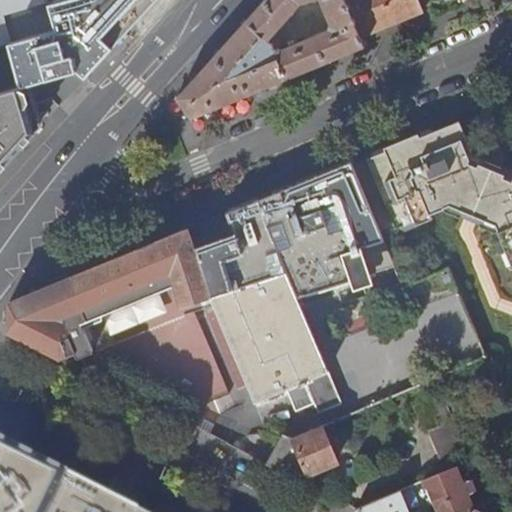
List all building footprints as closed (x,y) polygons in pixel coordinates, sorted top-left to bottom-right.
[(8,43),(21,87),(23,87),(31,84),(80,70),(86,76),(89,74),(85,71),(111,43),(114,46),(131,27),(136,22),(112,0),(55,0),(47,3),(55,29),(9,42),(8,43)] [(265,0),(177,98),(191,119),(364,47),(360,38),(423,11),(418,0),(265,0)] [(9,42),(55,29),(47,3),(1,16),(9,42)] [(0,16),(0,44),(8,43),(9,42),(1,16),(0,16)] [(85,71),(89,74),(114,46),(111,43),(85,71)] [(31,84),(23,87),(29,106),(32,117),(36,131),(41,125),(31,84)] [(0,170),(3,167),(35,132),(36,131),(32,117),(29,106),(23,87),(21,87),(0,93),(0,170)] [(352,165),(381,235),(413,221),(415,225),(432,219),(430,214),(443,209),(442,207),(449,205),(459,209),(462,215),(465,217),(479,222),(485,220),(496,224),(498,229),(497,230),(511,264),(511,263),(511,176),(503,173),(500,166),(485,160),(478,163),(469,159),(466,152),(471,151),(458,121),(419,138),(417,134),(383,148),(385,152),(352,165)] [(238,207),(188,228),(9,301),(8,316),(7,332),(17,337),(60,359),(74,352),(77,359),(91,353),(92,350),(88,341),(80,322),(86,320),(82,310),(169,273),(173,285),(180,306),(210,296),(255,402),(287,389),(295,411),(311,405),(312,408),(315,407),(318,413),(341,403),(308,326),(298,302),(394,264),(381,235),(352,165),(350,160),(271,193),(272,197),(259,203),(257,199),(238,207)] [(86,320),(173,285),(169,273),(82,310),(86,320)] [(80,322),(88,341),(94,338),(86,320),(80,322)] [(449,414),(458,436),(511,414),(487,356),(455,370),(452,370),(467,406),(449,414)] [(434,446),(458,436),(449,414),(424,424),(434,446)] [(277,468),(297,478),(337,462),(323,424),(294,438),(277,468)] [(388,466),(434,446),(424,424),(379,444),(388,466)] [(268,464),(277,468),(294,438),(284,434),(268,464)] [(137,511),(138,510),(53,467),(0,439),(0,511),(137,511)] [(458,511),(460,511),(491,500),(473,457),(468,460),(455,465),(472,506),(458,511)] [(433,505),(436,511),(458,511),(472,506),(455,465),(423,479),(433,505)] [(355,508),(362,511),(402,511),(408,510),(400,489),(355,508)]
